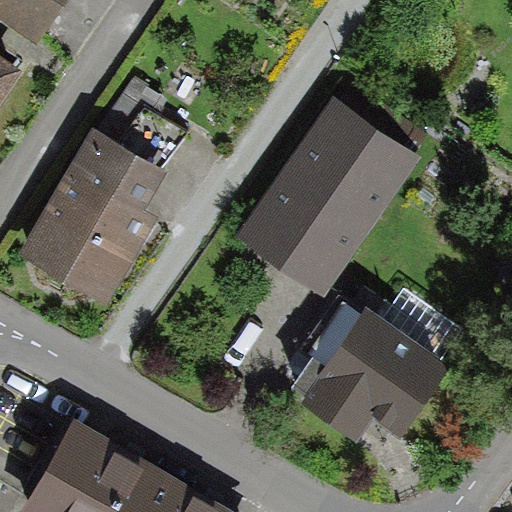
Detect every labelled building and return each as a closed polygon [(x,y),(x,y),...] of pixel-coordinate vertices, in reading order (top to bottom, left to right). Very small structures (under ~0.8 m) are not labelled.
[(70,0),(0,0),(0,22),(41,48),(70,0)] [(0,110),(22,79),(0,64),(0,110)] [(419,160),(330,101),(238,237),(327,297),(419,160)] [(162,185),(90,143),(19,265),(102,313),(154,224),(143,217),(162,185)] [(446,366),(357,308),(322,363),(311,356),(292,386),(301,392),(296,401),(354,439),(370,415),(401,435),(446,366)] [(251,511),(253,509),(76,402),(19,497),(44,511),(251,511)]
